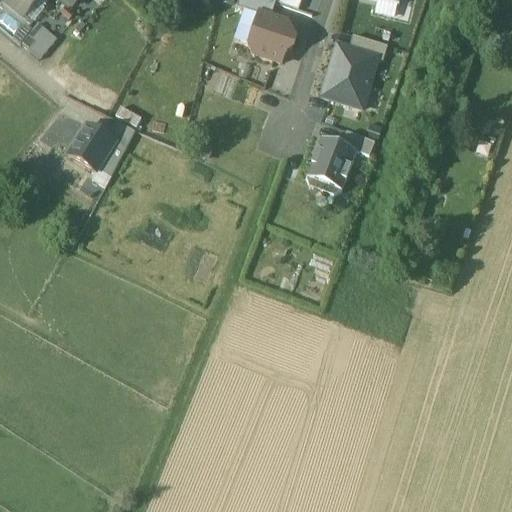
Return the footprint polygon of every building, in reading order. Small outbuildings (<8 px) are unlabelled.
[(1,0),(25,19),(40,0),(1,0)] [(60,0),(72,10),(80,0),(60,0)] [(275,5),(259,0),(240,0),(237,11),(258,18),(258,17),(270,21),(275,5)] [(301,10),(304,0),(274,0),(274,2),(301,10)] [(364,0),(399,8),(401,0),(364,0)] [(270,21),(258,17),(258,18),(248,49),(253,59),(279,67),(283,57),(291,52),(293,44),(285,26),(270,21)] [(41,62),(59,42),(41,25),(23,46),(41,62)] [(349,39),(344,54),(382,66),(387,50),(349,39)] [(318,99),(360,113),(376,65),(344,54),(334,51),(318,99)] [(135,134),(117,125),(107,141),(115,146),(125,153),(135,134)] [(107,141),(87,129),(69,159),(96,176),(115,146),(107,141)] [(347,136),(341,150),(369,161),(375,147),(347,136)] [(341,150),(321,142),(303,188),(339,202),(357,156),(341,150)] [(125,153),(115,146),(96,176),(109,184),(125,153)]
